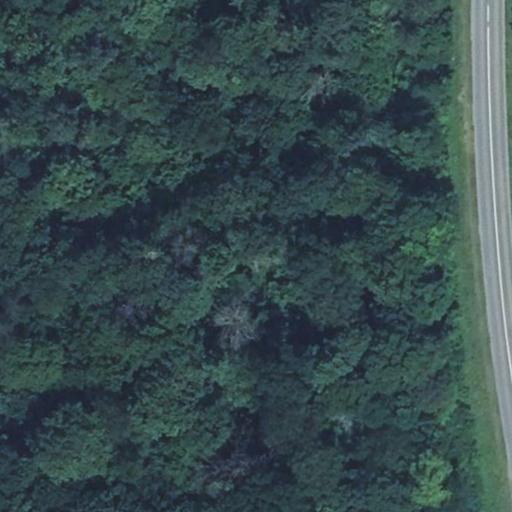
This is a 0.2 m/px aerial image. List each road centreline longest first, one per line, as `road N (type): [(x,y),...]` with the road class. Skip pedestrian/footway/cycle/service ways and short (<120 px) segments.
road 1 (tertiary): [(489,0),(489,139),(511,379)]
road 2 (track): [(125,0),(0,144)]
